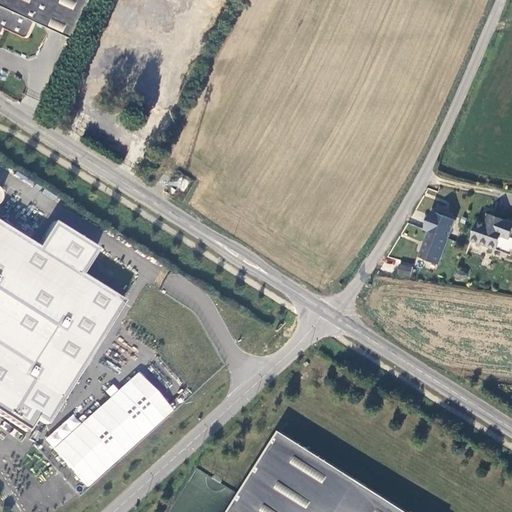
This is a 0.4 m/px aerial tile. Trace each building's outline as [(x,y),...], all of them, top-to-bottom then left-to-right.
[(0,0),(0,32),(2,34),(8,26),(26,34),(31,33),(35,31),(42,17),(78,35),(95,0),(0,0)] [(151,0),(148,7),(162,15),(169,0),(151,0)] [(434,209),(430,219),(439,223),(443,214),(434,209)] [(506,239),(511,223),(511,221),(504,218),(503,220),(497,218),(485,213),(481,222),(474,220),(467,238),(476,242),(492,249),(498,236),(506,239)] [(439,223),(430,219),(414,254),(433,262),(448,227),(439,223)] [(0,417),(25,433),(34,420),(44,426),(122,303),(80,276),(96,251),(53,223),(37,249),(0,225),(0,417)] [(476,242),(467,238),(464,246),(473,249),(476,242)] [(411,277),(412,265),(397,264),(396,276),(411,277)] [(127,384),(53,451),(86,488),(160,421),(127,384)] [(230,511),(403,511),(280,434),(230,511)]
